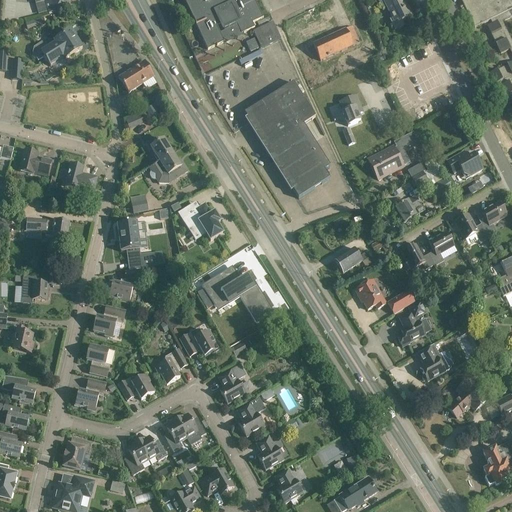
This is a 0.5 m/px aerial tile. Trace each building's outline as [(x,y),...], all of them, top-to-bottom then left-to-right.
[(55,13),(70,9),(67,0),(50,0),(51,2),(45,3),(49,15),(55,13)] [(216,45),(217,46),(224,43),(217,27),(220,26),(222,31),(236,24),(241,35),(255,29),(252,24),(263,19),(255,2),(253,3),(251,0),(185,0),(184,1),(208,51),(215,47),(214,46),(216,45)] [(403,23),(412,18),(406,6),(404,7),(400,0),(370,0),(371,2),(374,0),(374,1),(375,0),(376,0),(379,3),(383,10),(387,8),(392,19),(389,20),(395,32),(405,27),(403,23)] [(502,87),(501,87),(506,98),(511,94),(511,0),(459,0),(462,7),(465,6),(476,28),(491,21),(493,25),(488,27),(501,54),(511,50),(511,53),(511,64),(490,75),(495,85),(500,83),(502,87)] [(318,17),(303,24),(312,44),(324,38),(325,41),(341,34),(340,31),(352,25),(343,6),(328,13),(325,7),(316,12),(318,17)] [(44,18),(27,23),(28,30),(46,25),(44,18)] [(261,50),(281,41),(273,24),(253,33),(261,50)] [(34,48),(33,54),(38,62),(44,58),(46,60),(77,41),(71,32),(54,43),(55,45),(54,45),(52,42),(50,42),(44,46),(42,43),(34,48)] [(254,40),(246,44),(250,52),(258,48),(254,40)] [(64,59),(65,61),(83,50),(77,41),(46,60),(50,68),(64,59)] [(11,74),(11,81),(20,81),(20,75),(21,62),(12,61),(12,66),(12,71),(11,74)] [(126,74),(118,79),(128,95),(136,90),(154,78),(145,62),(126,74)] [(299,201),(331,181),(325,172),(331,169),(304,127),(316,119),(294,85),(245,116),(299,201)] [(140,94),(133,98),(139,108),(146,104),(144,101),(140,94)] [(363,114),(357,98),(341,104),(345,115),(344,115),(349,128),(361,123),(358,116),(363,114)] [(158,111),(163,107),(160,102),(155,106),(158,111)] [(152,122),(160,117),(153,107),(145,112),(152,122)] [(142,115),(131,120),(135,128),(146,123),(142,115)] [(343,132),(348,147),(355,145),(349,130),(343,132)] [(412,133),(393,144),(400,157),(419,146),(412,133)] [(152,151),(159,163),(172,155),(164,142),(159,145),(155,139),(146,145),(150,152),(152,151)] [(11,162),(14,149),(3,146),(0,159),(11,162)] [(394,149),(384,155),(369,163),(379,182),(405,169),(398,156),(394,149)] [(20,163),(19,170),(20,171),(20,173),(33,176),(33,175),(47,178),(51,163),(37,159),(38,155),(25,152),(22,163),(21,163),(20,163)] [(463,175),(465,178),(472,180),(484,174),(475,158),(473,154),(469,157),(468,155),(464,154),(448,163),(449,165),(456,177),(461,174),(463,175)] [(159,163),(160,164),(149,170),(151,173),(149,175),(149,178),(151,180),(154,182),(156,181),(159,186),(169,186),(188,174),(183,167),(181,168),(172,155),(159,163)] [(443,162),(438,165),(441,171),(446,168),(443,162)] [(83,169),(80,168),(80,167),(80,166),(79,165),(77,164),(75,165),(74,166),(74,167),(70,166),(65,188),(78,191),(78,190),(94,194),(97,179),(82,175),(83,169)] [(423,173),(425,172),(421,164),(407,172),(412,179),(423,173)] [(423,173),(412,179),(417,188),(428,182),(423,173)] [(55,180),(47,178),(44,192),(51,194),(55,180)] [(451,190),(444,179),(427,190),(434,201),(451,190)] [(70,191),(69,198),(76,200),(78,193),(70,191)] [(425,212),(415,197),(394,210),(404,225),(425,212)] [(147,212),(145,202),(131,205),(133,215),(147,212)] [(486,223),(481,226),(487,236),(496,231),(493,226),(507,218),(499,204),(489,209),(490,210),(488,212),(487,210),(481,214),(486,223)] [(178,205),(171,209),(174,214),(181,210),(178,205)] [(215,215),(211,217),(205,207),(182,222),(189,233),(195,229),(202,240),(207,237),(211,244),(223,236),(217,226),(221,224),(215,215)] [(167,212),(159,213),(160,221),(168,220),(167,212)] [(458,223),(454,224),(464,242),(465,241),(475,236),(476,238),(478,242),(480,245),(488,241),(486,237),(487,236),(481,226),(476,229),(474,227),(473,228),(472,226),(473,225),(468,216),(465,218),(463,217),(461,217),(459,218),(458,220),(458,223)] [(55,223),(55,224),(48,223),(48,221),(26,220),(26,224),(26,241),(41,242),(41,234),(46,234),(45,237),(53,238),(66,240),(69,225),(55,223)] [(136,225),(117,227),(119,237),(119,243),(121,253),(126,253),(127,253),(128,262),(140,261),(143,271),(164,266),(161,254),(140,257),(139,251),(136,225)] [(434,253),(428,256),(434,267),(435,266),(436,268),(444,263),(440,256),(454,248),(446,234),(437,239),(438,240),(435,241),(435,240),(428,244),(434,253)] [(370,247),(374,254),(383,249),(380,242),(370,247)] [(408,251),(402,254),(407,263),(406,263),(403,265),(407,272),(410,271),(411,272),(422,266),(425,272),(434,267),(428,256),(423,259),(421,256),(420,257),(419,255),(420,254),(416,246),(414,247),(412,245),(406,248),(408,251)] [(496,250),(499,256),(504,253),(501,247),(496,250)] [(486,251),(485,255),(488,258),(491,258),(494,255),(493,252),(490,250),(486,251)] [(355,251),(336,263),(344,275),(362,265),(362,264),(363,263),(363,262),(367,260),(364,254),(359,257),(355,251)] [(511,258),(500,264),(506,277),(499,281),(503,289),(511,284),(511,258)] [(203,287),(202,287),(204,291),(213,306),(214,305),(213,303),(224,296),(225,298),(228,303),(242,295),(255,316),(269,307),(271,311),(271,310),(256,286),(253,288),(246,278),(247,277),(247,276),(239,281),(232,270),(203,288),(203,287)] [(122,282),(121,286),(113,284),(111,292),(110,292),(108,300),(113,301),(113,300),(121,302),(121,304),(129,306),(133,289),(137,290),(138,286),(140,280),(142,280),(141,271),(125,274),(126,281),(122,282)] [(15,289),(14,305),(32,306),(32,301),(47,302),(48,286),(46,286),(47,280),(28,278),(23,278),(23,284),(23,289),(15,289)] [(272,279),(267,282),(273,292),(278,289),(272,279)] [(355,292),(359,298),(360,298),(368,312),(376,307),(378,311),(386,306),(373,282),(355,292)] [(499,290),(503,298),(511,294),(511,284),(503,289),(499,290)] [(193,290),(188,293),(193,301),(198,298),(193,290)] [(204,291),(197,295),(207,311),(214,307),(204,291)] [(415,304),(408,292),(386,304),(393,316),(415,304)] [(425,320),(424,320),(422,318),(427,315),(419,303),(407,309),(410,315),(399,320),(404,330),(401,332),(403,336),(397,339),(402,349),(409,345),(409,344),(425,337),(425,335),(431,332),(425,320)] [(126,313),(106,308),(104,316),(105,316),(104,320),(97,319),(93,334),(105,336),(105,338),(112,340),(116,324),(123,325),(126,313)] [(128,310),(127,316),(139,319),(140,313),(128,310)] [(169,332),(165,324),(159,327),(164,335),(169,332)] [(469,332),(466,327),(458,332),(461,337),(469,332)] [(27,336),(27,332),(18,330),(16,338),(13,337),(11,345),(15,346),(14,350),(31,354),(33,345),(31,345),(33,337),(27,336)] [(187,338),(180,342),(190,359),(197,355),(197,354),(201,352),(204,358),(212,354),(212,355),(219,351),(217,347),(216,348),(212,340),(213,339),(209,333),(202,337),(199,330),(191,335),(187,338)] [(231,351),(235,359),(246,352),(243,345),(231,351)] [(485,354),(491,351),(488,345),(482,348),(485,354)] [(427,382),(428,383),(445,374),(445,373),(449,371),(440,355),(439,356),(434,346),(418,355),(422,364),(423,363),(425,367),(420,370),(424,377),(422,378),(422,380),(422,381),(424,382),(425,382),(427,382)] [(109,350),(102,348),(101,350),(90,347),(86,362),(93,364),(92,368),(91,368),(90,375),(107,379),(110,367),(105,366),(109,350)] [(188,367),(179,352),(172,356),(166,359),(168,363),(155,371),(159,378),(161,377),(167,387),(180,379),(176,373),(180,370),(181,371),(188,367)] [(231,372),(218,380),(224,390),(219,392),(228,406),(245,396),(237,382),(245,377),(239,367),(231,372)] [(141,402),(154,394),(149,384),(150,383),(146,377),(132,385),(130,381),(125,383),(118,387),(127,403),(134,399),(134,398),(138,396),(141,402)] [(26,381),(5,378),(2,390),(8,391),(14,393),(12,401),(32,406),(36,393),(24,390),(26,381)] [(103,398),(106,385),(89,381),(87,389),(88,390),(87,394),(79,392),(77,400),(76,400),(74,408),(79,409),(79,408),(87,410),(87,412),(95,414),(99,397),(103,398)] [(461,398),(447,411),(457,420),(470,408),(475,413),(485,404),(478,396),(479,394),(478,392),(477,391),(475,390),(474,391),(473,391),(466,383),(456,393),(461,398)] [(108,389),(111,394),(116,391),(113,386),(108,389)] [(270,391),(260,397),(264,403),(274,397),(270,391)] [(502,417),(511,411),(511,396),(496,404),(502,417)] [(266,411),(259,400),(250,405),(237,413),(243,423),(238,425),(247,439),(264,429),(257,416),(266,411)] [(19,410),(4,406),(0,423),(0,426),(26,433),(29,420),(17,417),(19,410)] [(187,416),(177,422),(187,440),(191,447),(201,441),(200,439),(206,436),(199,424),(194,427),(187,416)] [(172,440),(167,443),(173,454),(183,449),(180,444),(187,440),(177,422),(166,429),(172,440)] [(293,422),(285,427),(289,433),(297,428),(294,423),(293,422)] [(14,437),(0,433),(0,446),(0,447),(0,448),(0,455),(19,460),(23,447),(14,444),(12,442),(14,437)] [(149,438),(138,444),(149,462),(155,458),(158,463),(168,458),(161,446),(156,449),(149,438)] [(256,446),(262,456),(257,458),(266,472),(283,462),(275,448),(274,448),(269,438),(256,446)] [(70,447),(69,446),(67,454),(65,454),(63,460),(65,460),(63,469),(80,472),(84,455),(89,456),(92,444),(72,439),(70,447)] [(149,462),(138,444),(127,451),(134,462),(127,466),(133,478),(144,471),(142,466),(148,463),(149,462)] [(502,483),(511,477),(511,448),(505,452),(502,446),(485,455),(489,464),(488,464),(491,469),(485,472),(488,479),(486,479),(490,488),(496,486),(497,488),(503,485),(502,483)] [(354,458),(346,461),(350,471),(357,469),(354,458)] [(181,462),(176,465),(179,470),(184,467),(181,462)] [(335,467),(338,474),(347,469),(344,462),(335,467)] [(196,468),(193,463),(186,467),(189,472),(196,468)] [(15,476),(7,475),(9,468),(0,466),(0,499),(10,502),(15,476)] [(189,477),(185,469),(178,473),(183,480),(189,477)] [(224,471),(210,479),(210,480),(200,485),(208,498),(217,493),(220,497),(234,489),(224,471)] [(275,479),(281,489),(276,491),(285,505),(302,495),(294,481),(293,481),(288,472),(275,479)] [(77,511),(82,497),(90,499),(93,484),(74,479),(72,489),(59,486),(53,510),(58,511),(57,511),(77,511)] [(345,511),(348,510),(348,511),(376,494),(368,480),(339,497),(340,498),(333,502),(339,511),(345,511)] [(125,485),(112,482),(110,492),(123,495),(125,485)] [(170,502),(163,506),(166,511),(193,511),(194,511),(192,507),(202,502),(194,489),(184,495),(184,494),(170,502)] [(136,503),(153,498),(151,491),(134,496),(136,503)]
